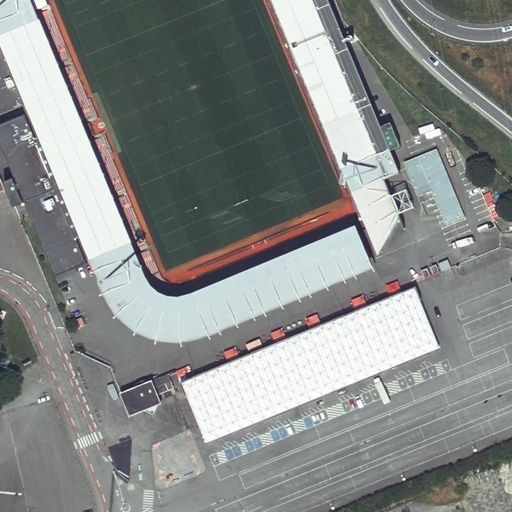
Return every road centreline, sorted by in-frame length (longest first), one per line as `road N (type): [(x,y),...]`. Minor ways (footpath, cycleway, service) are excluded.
road 1 (residential): [(114,511),(35,312),(0,280)]
road 2 (motorway): [(383,0),(418,46),(511,126)]
